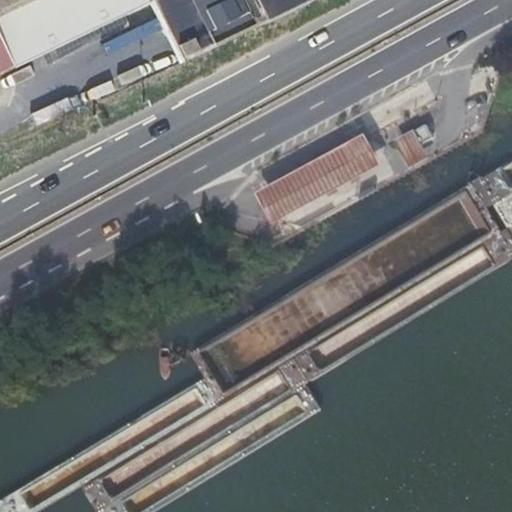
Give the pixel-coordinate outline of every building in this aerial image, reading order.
[(0,0),(0,18),(39,0),(0,0)] [(142,0),(39,0),(0,18),(0,38),(15,70),(146,8),(142,0)] [(142,0),(146,8),(174,67),(203,53),(176,0),(142,0)] [(0,76),(12,70),(15,70),(0,38),(0,76)] [(412,166),(441,151),(427,124),(398,140),(412,166)]
